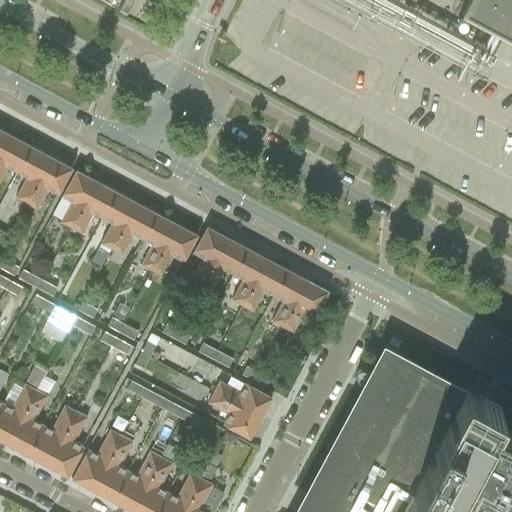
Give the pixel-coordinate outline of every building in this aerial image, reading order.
[(511,0),(468,0),(464,7),(465,11),(492,25),(511,35),(511,0)] [(0,155),(11,135),(0,129),(0,155)] [(0,155),(0,179),(6,167),(17,173),(17,171),(31,146),(11,135),(0,155)] [(25,177),(14,197),(26,204),(26,203),(51,157),(31,146),(17,171),(17,173),(25,177)] [(26,203),(26,204),(36,209),(46,188),(57,194),(61,185),(71,167),(51,157),(26,203)] [(70,201),(59,222),(71,228),(72,227),(97,181),(75,169),(66,187),(61,196),(70,201)] [(72,227),(71,228),(81,233),(92,213),(102,218),(103,217),(117,192),(97,181),(72,227)] [(110,222),(99,243),(111,250),(112,249),(137,202),(117,192),(103,217),(102,218),(110,222)] [(112,249),(111,250),(121,255),(132,234),(142,240),(143,238),(157,213),(137,202),(112,249)] [(150,244),(139,264),(151,271),(152,270),(177,224),(157,213),(143,238),(142,240),(150,244)] [(152,270),(151,271),(161,276),(172,255),(182,261),(187,252),(196,234),(177,224),(152,270)] [(201,257),(190,277),(202,284),(228,237),(206,226),(196,243),(192,252),(201,257)] [(228,237),(202,284),(211,289),(222,269),(233,274),(248,248),(228,237)] [(98,248),(91,261),(100,266),(107,252),(98,248)] [(241,278),(230,299),(243,305),(268,259),(248,248),(233,274),(241,278)] [(0,256),(0,267),(13,275),(18,266),(0,256)] [(268,259),(243,305),(252,310),(263,290),(273,296),(288,269),(268,259)] [(22,269),(18,278),(40,289),(44,281),(22,269)] [(282,300),(271,320),(274,322),(283,327),(308,280),(288,269),(273,296),(282,300)] [(0,275),(0,285),(5,288),(9,280),(0,275)] [(9,280),(5,288),(17,295),(21,287),(9,280)] [(308,280),(283,327),(292,332),(303,311),(313,316),(327,290),(308,280)] [(44,281),(40,289),(52,296),(56,288),(44,281)] [(34,294),(30,302),(50,313),(54,305),(35,295),(34,294)] [(82,301),(77,309),(92,317),(96,309),(82,301)] [(45,321),(40,331),(60,342),(65,331),(66,332),(75,316),(56,306),(54,305),(50,313),(45,321)] [(75,316),(71,324),(90,334),(94,326),(77,317),(75,316)] [(111,317),(107,326),(119,332),(123,324),(111,317)] [(123,324),(119,332),(132,339),(137,331),(123,324)] [(165,324),(161,332),(174,338),(178,330),(165,324)] [(178,330),(174,338),(184,344),(188,336),(178,330)] [(104,332),(99,340),(112,347),(117,339),(104,332)] [(117,339),(112,347),(125,353),(130,345),(117,339)] [(145,343),(140,351),(149,356),(155,345),(146,340),(146,341),(145,343)] [(202,343),(197,350),(214,359),(215,356),(217,353),(217,352),(218,351),(202,343)] [(463,389),(443,379),(384,347),(294,511),(511,511),(511,423),(497,415),(501,407),(464,387),(463,389)] [(140,351),(134,364),(142,368),(149,356),(140,351)] [(215,356),(214,359),(227,367),(232,359),(218,351),(217,352),(217,353),(215,356)] [(245,366),(241,374),(254,381),(258,372),(245,366)] [(258,372),(254,381),(264,386),(269,378),(258,372)] [(131,380),(126,389),(141,397),(145,388),(131,380)] [(217,380),(211,391),(259,416),(270,396),(253,387),(243,381),(238,391),(217,380)] [(2,403),(0,406),(0,439),(6,443),(35,390),(35,389),(24,383),(20,389),(11,385),(2,403)] [(145,388),(141,397),(161,407),(165,399),(145,388)] [(35,390),(6,443),(26,454),(42,424),(33,419),(46,395),(35,389),(35,390)] [(211,391),(205,402),(226,413),(221,422),(231,427),(248,437),(259,416),(211,391)] [(165,399),(161,407),(181,418),(185,410),(165,399)] [(42,424),(26,454),(46,464),(75,410),(64,404),(51,429),(42,424)] [(75,410),(46,464),(66,475),(76,458),(82,446),(73,441),(86,417),(75,410)] [(185,410),(181,418),(199,428),(203,420),(185,410)] [(130,419),(122,433),(133,439),(141,425),(130,419)] [(80,460),(71,478),(91,489),(120,435),(109,429),(96,453),(87,448),(80,460)] [(226,432),(220,442),(226,445),(233,444),(236,437),(226,432)] [(120,435),(91,489),(111,500),(127,470),(119,465),(132,441),(120,435)] [(127,470),(111,500),(131,510),(160,457),(160,456),(147,449),(140,446),(127,470)] [(160,457),(131,510),(134,511),(156,511),(167,491),(158,487),(171,462),(160,456),(160,457)] [(196,462),(190,473),(200,478),(206,467),(205,467),(196,462)] [(206,467),(200,478),(208,482),(216,468),(212,466),(208,464),(207,464),(206,467)] [(167,491),(156,511),(182,511),(200,478),(190,473),(189,472),(176,496),(167,491)] [(200,478),(182,511),(212,511),(223,493),(211,486),(211,484),(208,482),(200,478)]
